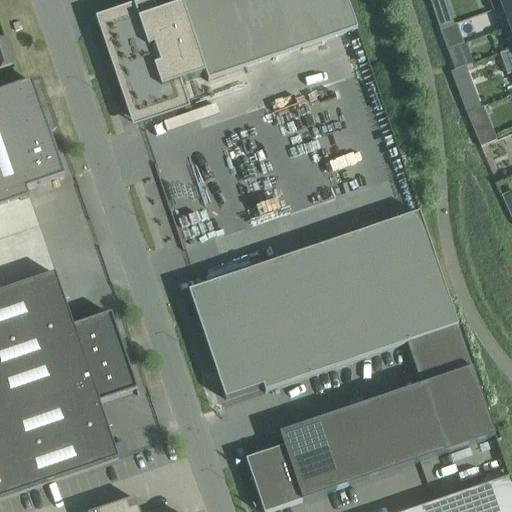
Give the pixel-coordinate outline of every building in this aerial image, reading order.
[(157,14),(152,0),(151,0),(95,19),(97,24),(103,22),(137,121),(183,106),(185,112),(190,110),(181,84),(205,75),(207,85),(357,32),(346,0),(179,0),(182,6),(157,14)] [(511,0),(488,0),(493,12),(498,10),(511,4),(511,0)] [(511,4),(498,10),(505,30),(511,27),(511,4)] [(0,39),(0,70),(14,65),(5,37),(0,39)] [(459,47),(447,52),(448,54),(455,71),(466,67),(467,67),(459,47)] [(455,71),(451,73),(467,114),(481,109),(466,67),(455,71)] [(0,208),(29,199),(26,190),(64,177),(32,82),(0,92),(0,208)] [(481,109),(467,114),(473,130),(490,124),(483,108),(481,109)] [(458,328),(420,215),(193,292),(204,323),(199,324),(225,401),(263,388),(265,394),(458,328)] [(0,500),(119,460),(100,405),(136,392),(137,397),(139,396),(111,315),(73,328),(55,275),(0,293),(0,500)] [(246,462),(263,511),(276,511),(495,438),(458,329),(407,346),(421,387),(279,435),(284,448),(246,462)] [(511,511),(511,485),(510,479),(413,511),(511,511)] [(139,511),(135,500),(98,511),(139,511)]
